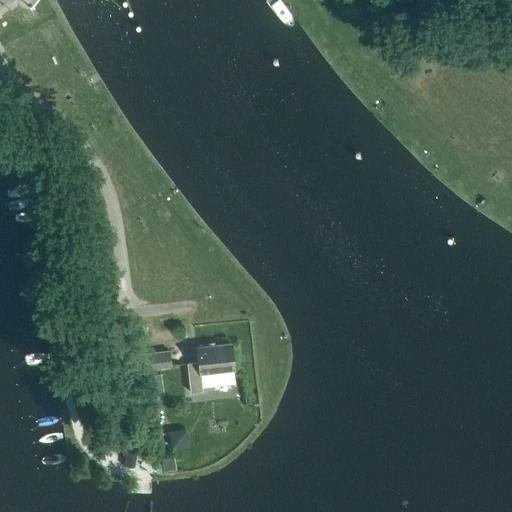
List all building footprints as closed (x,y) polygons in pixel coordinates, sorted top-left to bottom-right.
[(201,373),(234,370),(231,343),(197,347),(199,362),(187,363),(190,392),(202,391),(201,373)] [(171,366),(169,349),(147,352),(149,369),(171,366)] [(149,373),(150,391),(162,390),(161,372),(149,373)] [(132,467),(134,453),(125,452),(123,466),(132,467)] [(162,459),(164,471),(176,469),(174,457),(162,459)]
